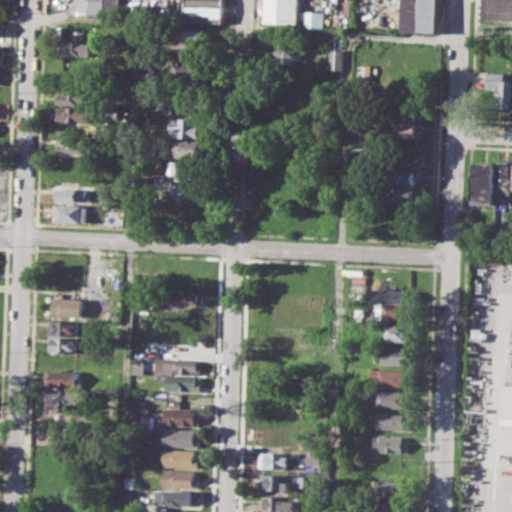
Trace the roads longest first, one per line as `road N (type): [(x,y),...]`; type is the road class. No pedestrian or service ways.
road 1 (residential): [(248,0),(227,511)]
road 2 (residential): [(460,0),(441,511)]
road 3 (residential): [(32,0),(13,511)]
road 4 (residential): [(0,235),(453,259)]
